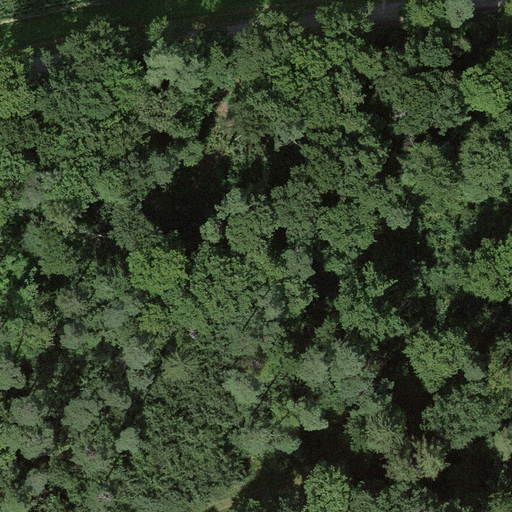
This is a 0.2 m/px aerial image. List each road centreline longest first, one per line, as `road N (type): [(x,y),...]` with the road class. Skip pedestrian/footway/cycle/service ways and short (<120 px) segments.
road 1 (track): [(506,0),(0,75)]
road 2 (track): [(511,410),(197,511)]
